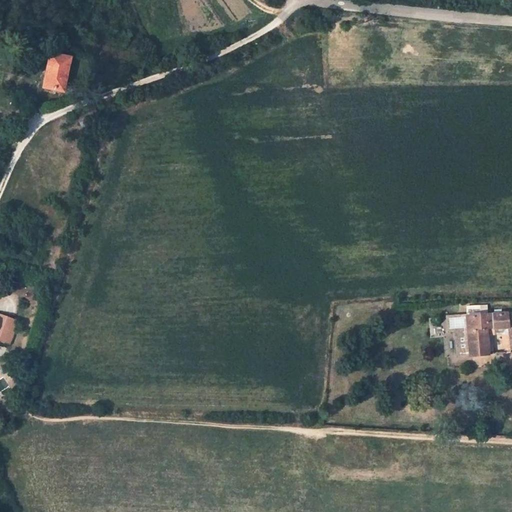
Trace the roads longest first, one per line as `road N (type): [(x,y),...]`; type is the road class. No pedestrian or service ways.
road 1 (residential): [(293,0),(267,30),(31,128),(0,191)]
road 2 (unclassified): [(511,20),(303,0)]
